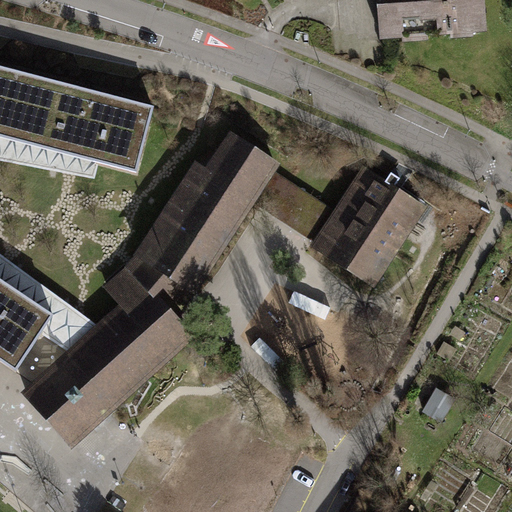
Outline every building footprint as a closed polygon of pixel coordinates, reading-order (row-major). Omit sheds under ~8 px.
[(480,0),(378,0),(382,42),(483,33),(480,0)] [(154,109),(0,68),(0,361),(16,372),(41,335),(53,315),(0,280),(0,138),(97,164),(137,174),(154,109)] [(108,288),(125,307),(100,330),(90,339),(71,356),(27,395),(70,443),(190,336),(170,314),(171,312),(164,305),(173,295),(182,284),(190,290),(193,289),(250,202),(269,172),(274,165),(233,137),(208,175),(198,168),(141,255),(130,268),(108,288)] [(0,162),(94,180),(97,164),(0,138),(0,280),(53,315),(41,335),(53,343),(71,356),(90,339),(100,330),(79,314),(0,255),(0,162)] [(366,171),(336,216),(317,246),(315,248),(372,285),(423,208),(394,189),(400,179),(391,173),(385,183),(366,171)] [(250,202),(317,246),(336,216),(269,172),(250,202)]
